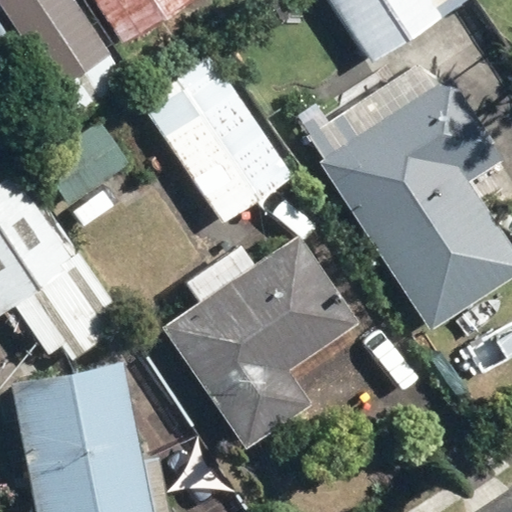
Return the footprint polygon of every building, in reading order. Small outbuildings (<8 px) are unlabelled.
[(54,0),(0,0),(0,20),(64,118),(112,86),(54,0)] [(180,0),(76,0),(107,48),(180,0)] [(463,0),(306,0),(357,74),(463,0)] [(202,49),(126,101),(212,227),(288,175),(202,49)] [(432,79),(298,168),(409,336),(500,275),(445,191),(488,162),(432,79)] [(119,157),(92,121),(27,170),(70,228),(100,206),(83,183),(119,157)] [(118,322),(1,157),(0,157),(0,318),(27,357),(50,341),(64,360),(118,322)] [(183,307),(146,330),(225,454),(292,411),(270,376),(320,344),(328,355),(350,341),(288,244),(243,272),(228,248),(169,285),(183,307)] [(126,511),(107,372),(0,388),(17,511),(126,511)]
